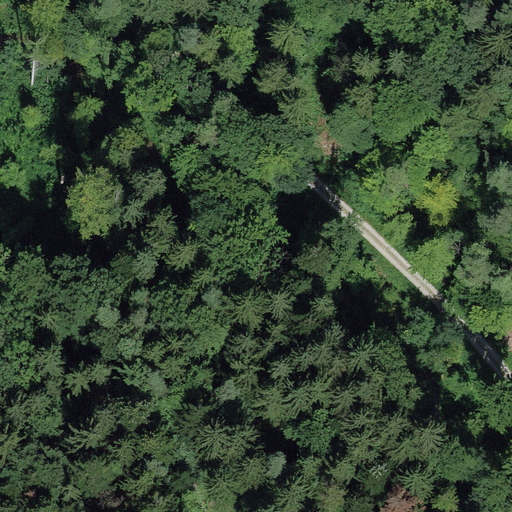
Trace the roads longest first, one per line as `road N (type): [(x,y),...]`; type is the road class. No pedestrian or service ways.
road 1 (track): [(511,389),(499,364),(382,242),(110,0)]
road 2 (track): [(0,367),(69,363),(137,392),(189,511)]
